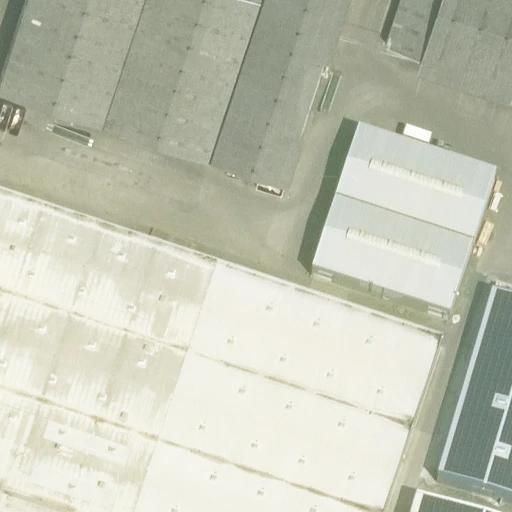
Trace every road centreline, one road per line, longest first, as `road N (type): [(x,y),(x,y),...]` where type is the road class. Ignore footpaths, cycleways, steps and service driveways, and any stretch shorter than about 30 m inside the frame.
road 1 (unknown): [(351,97),(313,214),(302,233),(285,239),(0,157)]
road 2 (unknown): [(511,180),(398,511)]
road 3 (unknown): [(511,169),(351,97)]
